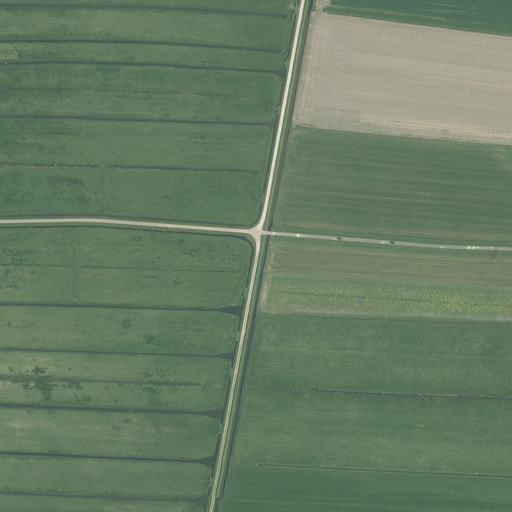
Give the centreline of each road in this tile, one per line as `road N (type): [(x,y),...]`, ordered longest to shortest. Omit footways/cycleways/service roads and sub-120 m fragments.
road 1 (track): [(303,0),(211,511)]
road 2 (track): [(511,248),(0,220)]
